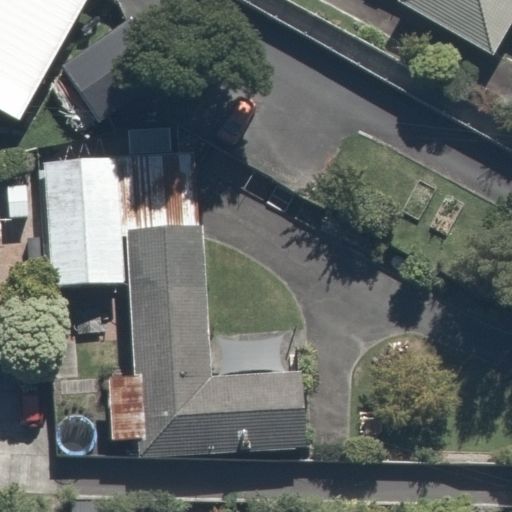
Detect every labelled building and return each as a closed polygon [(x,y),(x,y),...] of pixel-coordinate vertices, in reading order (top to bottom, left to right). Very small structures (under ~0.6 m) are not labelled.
[(0,0),(0,115),(20,125),(80,0),(0,0)] [(511,0),(398,0),(494,53),(511,20),(511,0)] [(134,27),(58,74),(96,136),(172,88),(134,27)] [(131,371),(108,372),(111,442),(138,440),(139,458),(303,450),(299,374),(208,379),(197,155),(120,159),(126,281),(131,371)] [(48,284),(126,281),(120,159),(42,159),(48,284)]
